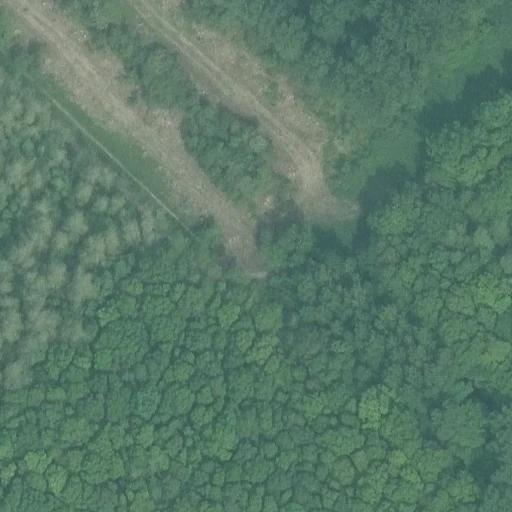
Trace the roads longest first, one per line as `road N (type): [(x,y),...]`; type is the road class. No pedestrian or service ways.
road 1 (track): [(511,96),(353,271),(221,282),(168,233),(0,409)]
road 2 (track): [(168,233),(0,69)]
road 3 (track): [(353,271),(511,424)]
